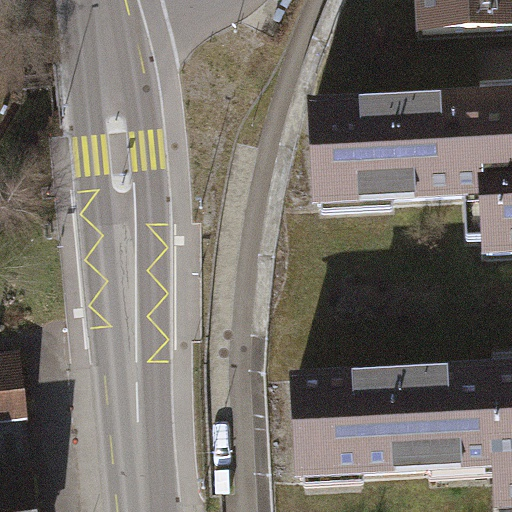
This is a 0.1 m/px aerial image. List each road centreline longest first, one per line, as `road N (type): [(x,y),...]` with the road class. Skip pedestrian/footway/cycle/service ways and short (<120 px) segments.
road 1 (primary): [(143,511),(95,19)]
road 2 (residential): [(95,19),(181,14),(217,0)]
